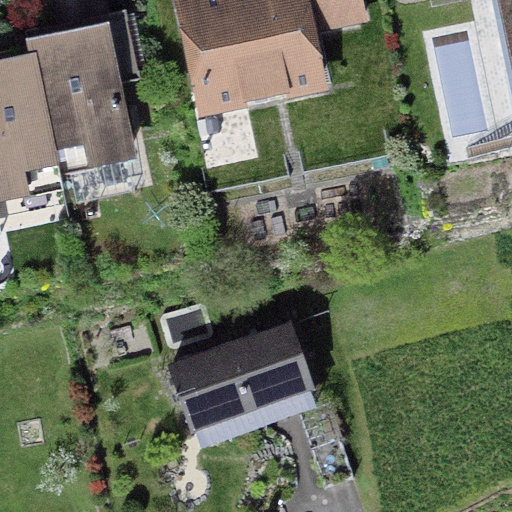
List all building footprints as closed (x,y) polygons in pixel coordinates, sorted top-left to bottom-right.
[(243,0),(204,8),(229,129),(359,102),(347,44),(388,35),(381,0),(243,0)] [(511,0),(500,0),(511,56),(511,0)] [(30,69),(51,168),(122,152),(108,84),(98,39),(27,55),(30,69)] [(51,168),(30,69),(0,75),(0,191),(54,179),(51,168)] [(271,331),(169,372),(195,437),(298,396),(271,331)] [(330,407),(298,416),(319,489),(351,480),(330,407)]
